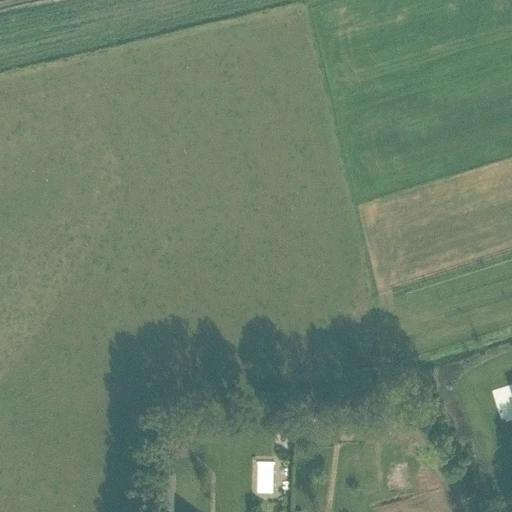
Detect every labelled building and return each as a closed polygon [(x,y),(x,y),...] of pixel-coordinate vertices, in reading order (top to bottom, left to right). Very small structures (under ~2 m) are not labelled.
[(272,411),(272,423),(286,423),(286,411),(272,411)] [(347,419),(333,419),(334,433),(348,433),(347,419)] [(157,469),(182,469),(182,453),(157,452),(157,469)] [(257,459),(255,492),(272,493),(274,460),(257,459)] [(361,471),(352,476),(373,511),(430,511),(406,471),(361,471)] [(158,472),(157,489),(170,490),(170,472),(158,472)]
